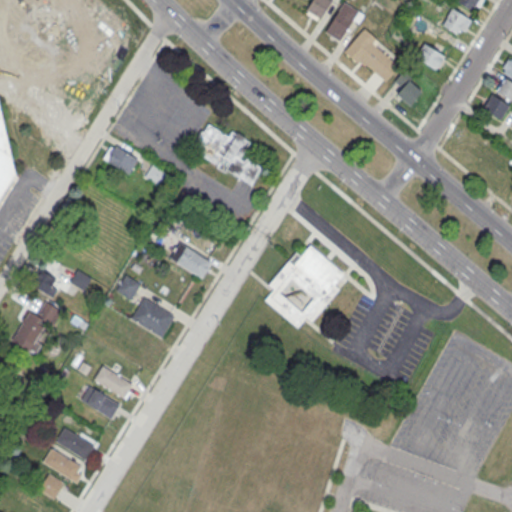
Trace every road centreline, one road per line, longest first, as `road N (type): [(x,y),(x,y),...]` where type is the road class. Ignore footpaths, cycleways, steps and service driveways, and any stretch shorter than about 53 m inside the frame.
road 1 (secondary): [(157,0),(511,312)]
road 2 (secondary): [(511,242),(232,0)]
road 3 (residential): [(257,239),(86,511)]
road 4 (residential): [(168,11),(0,282)]
road 5 (residential): [(511,3),(412,159)]
